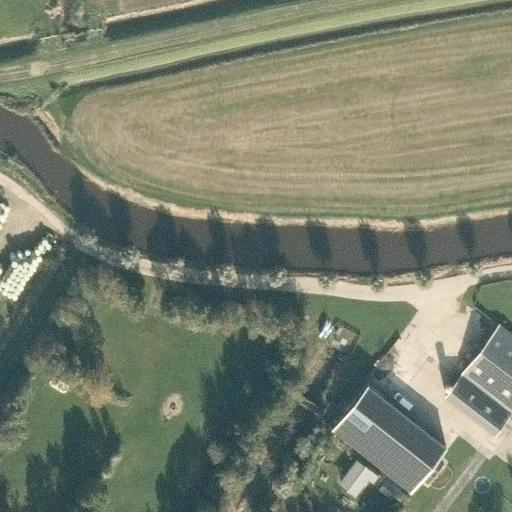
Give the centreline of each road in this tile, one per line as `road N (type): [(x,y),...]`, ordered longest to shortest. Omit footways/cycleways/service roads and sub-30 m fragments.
road 1 (unclassified): [(511,269),(398,292),(164,270),(102,252),(0,178)]
road 2 (track): [(0,74),(352,0)]
